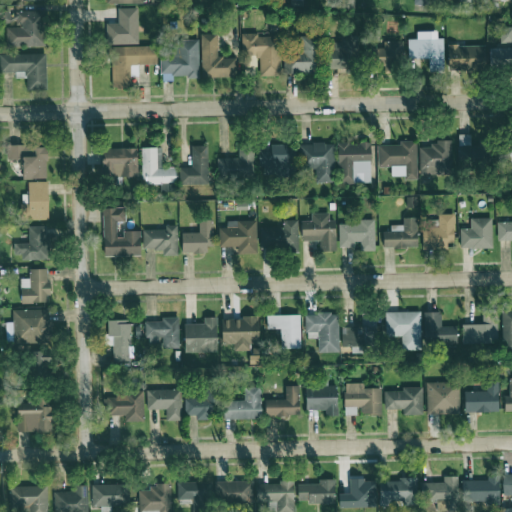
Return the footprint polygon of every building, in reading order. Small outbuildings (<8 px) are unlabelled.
[(138,44),(138,8),(117,8),(118,23),(106,23),(106,44),(138,44)] [(15,15),(10,16),(8,9),(2,10),(5,24),(16,21),(15,15)] [(45,10),(16,11),(17,26),(6,26),(7,46),(46,45),(45,10)] [(511,42),(511,26),(500,27),(499,43),(511,42)] [(443,38),(437,38),(437,31),(417,31),(417,39),(408,39),(408,59),(429,58),(429,72),(444,71),(443,38)] [(217,57),(217,33),(201,34),(201,77),(236,77),(235,57),(217,57)] [(280,76),(281,35),(241,34),(241,55),(259,55),(258,75),(280,76)] [(285,74),(321,73),(320,36),(300,36),(301,50),(284,50),(285,74)] [(357,36),(340,36),(340,43),(326,43),(326,69),(356,70),(357,36)] [(199,77),(198,39),(176,39),(176,49),(161,49),(161,80),(172,80),(172,77),(199,77)] [(384,41),(384,48),(370,48),(371,67),(384,66),(384,71),(404,70),(403,40),(384,41)] [(448,70),(485,69),(485,45),(448,45),(448,70)] [(156,64),(156,46),(110,47),(111,87),(131,87),(130,76),(138,76),(138,64),(156,64)] [(511,47),(489,48),(490,68),(511,67),(511,47)] [(46,53),(0,53),(0,72),(26,72),(26,90),(46,90),(46,53)] [(483,163),(483,145),(470,145),(470,134),(458,134),(458,163),(483,163)] [(378,145),(378,167),(391,166),(391,176),(405,176),(405,180),(417,179),(416,140),(400,141),(400,145),(378,145)] [(338,143),(339,184),(371,183),(370,142),(338,143)] [(315,182),(334,182),(333,143),(299,143),(300,168),(315,167),(315,182)] [(451,143),(419,144),(419,174),(451,173),(451,143)] [(7,159),(21,159),(22,179),(47,178),(46,145),(7,147),(7,159)] [(180,167),(180,184),(208,184),(207,145),(191,145),(192,167),(180,167)] [(217,179),(253,180),(254,147),(238,146),(238,158),(218,158),(217,179)] [(162,168),(162,147),(141,148),(142,183),(175,183),(175,167),(162,168)] [(137,176),(137,148),(102,148),(102,177),(137,176)] [(49,220),(47,181),(28,182),(28,194),(20,194),(21,220),(49,220)] [(175,192),(175,183),(160,183),(160,192),(175,192)] [(103,207),(104,256),(140,255),(139,232),(117,233),(116,222),(126,221),(125,207),(103,207)] [(335,220),(329,220),(329,212),(311,213),(311,220),(301,221),(302,241),(320,240),(320,251),(336,251),(335,220)] [(422,248),(454,247),(453,214),(438,214),(438,227),(421,227),(422,248)] [(382,247),(416,248),(417,218),(403,218),(403,225),(390,225),(390,231),(383,231),(382,247)] [(491,218),(470,218),(470,228),(460,228),(460,248),(492,248),(491,218)] [(375,251),(374,219),(360,219),(360,224),(338,224),(339,247),(359,246),(359,251),(375,251)] [(181,233),(182,253),(207,252),(207,246),(213,246),(213,220),(199,220),(199,232),(181,233)] [(219,246),(237,246),(237,254),(257,253),(256,220),(227,221),(227,227),(218,227),(219,246)] [(283,227),(259,227),(260,249),(298,248),(297,220),(283,220),(283,227)] [(498,240),(511,240),(511,221),(497,222),(498,240)] [(162,256),(178,255),(177,225),(165,225),(165,229),(142,229),(143,249),(162,249),(162,256)] [(21,260),(48,259),(47,226),(28,226),(29,243),(14,243),(14,254),(21,254),(21,260)] [(20,278),(21,303),(49,302),(48,268),(29,269),(29,278),(20,278)] [(50,342),(49,309),(13,310),(13,343),(50,342)] [(511,309),(501,310),(503,353),(511,352),(511,309)] [(385,336),(401,336),(401,350),(421,349),(420,311),(385,312),(385,336)] [(424,345),(457,344),(456,326),(441,326),(440,311),(423,312),(424,345)] [(497,343),(496,311),(482,311),(482,324),(461,324),(462,344),(497,343)] [(318,352),(339,352),(338,313),(305,314),(305,338),(318,338),(318,352)] [(361,327),(342,326),(341,346),(375,346),(375,313),(362,313),(361,327)] [(266,315),(267,329),(280,329),(280,348),(300,348),(299,314),(266,315)] [(178,317),(161,317),(161,321),(145,322),(145,343),(161,343),(161,348),(179,347),(178,317)] [(204,324),(185,323),(184,352),(216,352),(217,317),(204,317),(204,324)] [(222,344),(234,344),(234,351),(249,350),(249,344),(259,343),(258,317),(221,318),(222,344)] [(131,361),(131,320),(107,320),(108,335),(104,335),(104,345),(113,345),(113,362),(131,361)] [(49,351),(31,351),(31,377),(50,377),(49,351)] [(327,386),(327,380),(305,381),(306,410),(325,409),(326,416),(337,416),(336,386),(327,386)] [(465,412),(498,411),(498,380),(486,380),(487,391),(464,391),(465,412)] [(427,414),(459,413),(458,382),(426,382),(427,414)] [(381,388),(364,388),(363,383),(344,383),(345,415),(358,414),(381,413),(381,388)] [(298,385),(285,386),(285,399),(265,399),(265,416),(299,415),(298,385)] [(186,398),(187,419),(216,418),(214,387),(204,388),(204,397),(186,398)] [(223,418),(260,419),(261,387),(244,387),(244,400),(223,400),(223,418)] [(403,415),(423,414),(422,387),(401,387),(401,391),(384,391),(385,409),(403,409),(403,415)] [(182,421),(181,389),(146,390),(147,410),(165,409),(166,421),(182,421)] [(143,391),(125,390),(125,398),(104,397),(104,415),(125,415),(125,421),(143,421),(143,391)] [(17,432),(53,432),(52,406),(41,407),(41,402),(17,402),(17,432)] [(503,473),(511,472),(511,494),(504,494),(503,473)] [(421,482),(421,497),(425,497),(427,501),(435,501),(436,497),(449,497),(450,508),(458,507),(457,475),(443,475),(444,482),(421,482)] [(462,480),(488,479),(488,475),(499,475),(500,497),(498,498),(498,503),(485,504),(485,499),(463,500),(462,480)] [(379,479),(380,505),(391,505),(390,499),(403,499),(404,504),(417,504),(416,477),(399,477),(399,480),(389,481),(389,479),(379,479)] [(298,483),(298,499),(309,499),(309,502),(334,502),(334,478),(319,479),(319,483),(298,483)] [(276,511),(293,511),(294,479),(279,479),(279,484),(256,483),(256,502),(276,503),(276,511)] [(375,507),(375,480),(349,479),(349,493),(339,493),(339,507),(375,507)] [(253,503),(252,480),(215,481),(216,503),(253,503)] [(192,511),(210,511),(209,481),(177,482),(177,499),(192,499),(192,511)] [(129,483),(91,484),(92,506),(129,506),(129,483)] [(46,511),(47,485),(9,486),(9,509),(21,509),(20,511),(46,511)] [(54,491),(53,511),(88,511),(87,485),(74,485),(74,491),(54,491)] [(170,511),(170,486),(138,487),(138,511),(170,511)]
